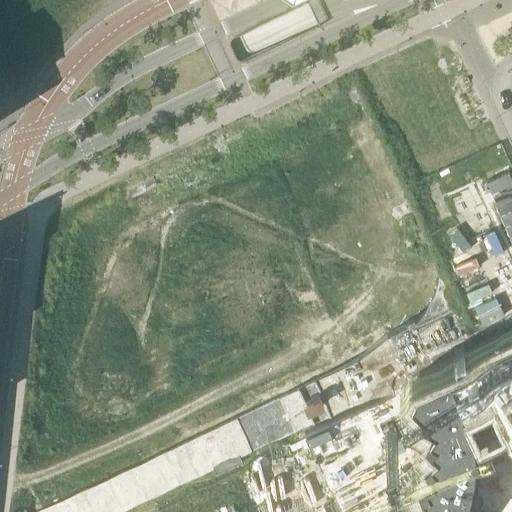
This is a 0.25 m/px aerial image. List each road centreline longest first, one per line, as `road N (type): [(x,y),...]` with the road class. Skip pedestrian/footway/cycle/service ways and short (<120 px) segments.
road 1 (tertiary): [(0,199),(85,147),(387,0)]
road 2 (secondary): [(340,0),(511,363)]
road 3 (tertiary): [(283,0),(138,67),(0,154)]
road 4 (secondary): [(511,285),(376,0)]
road 5 (motorway): [(454,0),(511,118)]
